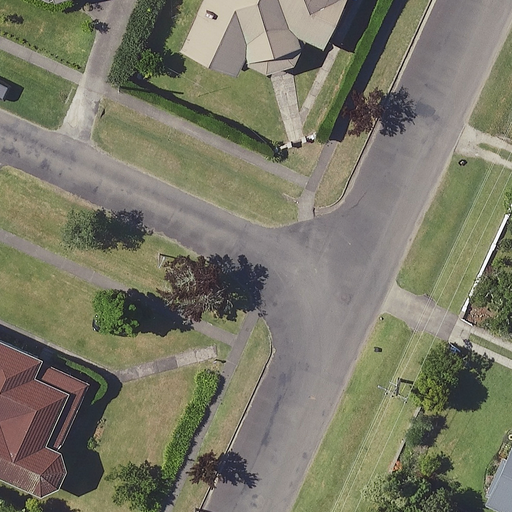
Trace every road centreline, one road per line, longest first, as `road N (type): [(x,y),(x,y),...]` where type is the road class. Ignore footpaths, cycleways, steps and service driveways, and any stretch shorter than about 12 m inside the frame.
road 1 (residential): [(0,138),(343,298)]
road 2 (residential): [(343,298),(478,0)]
road 3 (residential): [(249,511),(343,298)]
